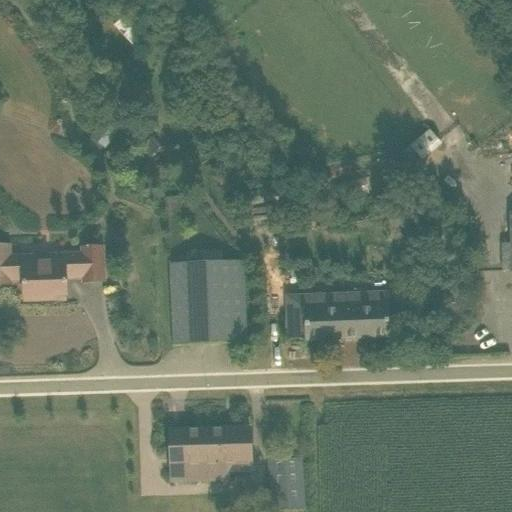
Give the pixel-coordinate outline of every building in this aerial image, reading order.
[(159,40),(167,32),(152,15),(143,23),(159,40)] [(133,48),(142,42),(125,18),(116,25),(133,48)] [(442,145),(440,142),(430,130),(410,146),(422,161),(442,145)] [(85,283),(103,282),(102,248),(83,248),(84,255),(9,258),(8,246),(0,246),(0,284),(10,284),(10,280),(24,280),(24,301),(55,300),(54,297),(67,297),(66,277),(84,276),(85,283)] [(174,346),(248,343),(243,261),(170,264),(174,346)] [(286,320),(287,341),(305,340),(305,343),(389,339),(388,308),(367,309),(367,294),(337,295),(337,302),(304,303),(305,319),(286,320)] [(252,464),(251,430),(170,432),(172,483),(229,481),(229,464),(252,464)] [(269,461),(271,494),(273,511),(305,509),(301,459),(269,461)]
